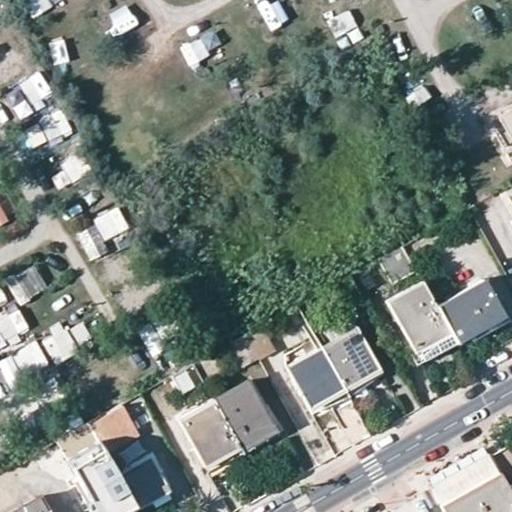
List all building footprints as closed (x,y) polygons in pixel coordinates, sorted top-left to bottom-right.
[(18,0),(28,20),(48,10),(43,0),(18,0)] [(351,0),(347,0),(323,12),(337,40),(364,26),(351,0)] [(353,0),(362,16),(386,4),(383,0),(353,0)] [(103,47),(125,39),(117,14),(94,22),(103,47)] [(25,48),(5,54),(12,77),(32,71),(25,48)] [(239,55),(218,66),(226,80),(247,69),(239,55)] [(57,74),(65,90),(82,81),(74,65),(57,74)] [(95,130),(119,118),(107,94),(83,106),(95,130)] [(511,159),(511,108),(498,117),(503,126),(494,131),(509,161),(511,159)] [(35,156),(68,141),(54,112),(22,127),(35,156)] [(179,112),(164,118),(171,135),(186,129),(179,112)] [(144,153),(134,132),(102,147),(112,168),(144,153)] [(48,170),(56,188),(83,176),(75,158),(48,170)] [(4,191),(0,193),(0,224),(18,215),(4,191)] [(89,250),(130,230),(117,202),(75,221),(89,250)] [(136,245),(101,255),(108,279),(143,268),(136,245)] [(377,259),(391,284),(415,270),(402,245),(384,255),(377,259)] [(5,281),(18,305),(47,289),(34,265),(5,281)] [(348,275),(334,283),(345,303),(351,305),(361,300),(348,275)] [(435,306),(455,342),(483,326),(501,315),(482,279),(435,306)] [(385,301),(388,306),(419,361),(435,353),(455,342),(435,306),(430,298),(421,281),(385,301)] [(60,285),(38,300),(52,321),(74,306),(60,285)] [(0,319),(0,341),(3,349),(27,338),(15,312),(0,319)] [(84,323),(42,341),(51,363),(93,345),(84,323)] [(257,359),(272,351),(258,325),(243,334),(257,359)] [(362,377),(377,369),(355,329),(321,348),(343,388),(362,377)] [(242,368),(257,359),(243,334),(227,342),(242,368)] [(15,352),(23,375),(45,367),(37,345),(15,352)] [(343,388),(321,348),(286,367),(308,408),(343,388)] [(80,405),(105,389),(114,403),(129,393),(100,349),(60,374),(80,405)] [(204,384),(222,375),(208,352),(207,353),(191,362),(202,382),(204,384)] [(202,382),(191,362),(167,376),(178,395),(202,382)] [(248,380),(212,400),(237,443),(256,433),(272,425),(248,380)] [(237,443),(212,400),(177,419),(186,438),(201,463),(220,452),(237,443)] [(124,411),(119,403),(86,421),(103,451),(136,432),(124,411)] [(86,421),(54,440),(89,505),(86,506),(89,511),(118,511),(133,504),(132,501),(121,482),(117,475),(103,451),(86,421)] [(511,511),(511,497),(506,487),(488,456),(451,477),(432,488),(445,511),(511,511)] [(163,483),(149,457),(117,475),(121,482),(132,501),(150,490),(163,483)] [(10,511),(45,511),(37,497),(10,511)]
